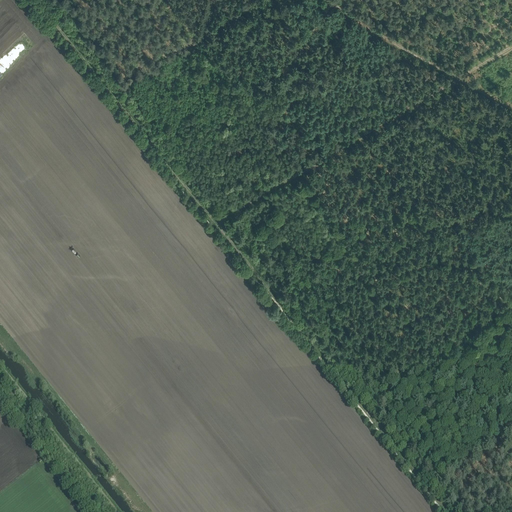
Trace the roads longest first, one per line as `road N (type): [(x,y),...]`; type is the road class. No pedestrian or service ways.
road 1 (track): [(35,0),(448,511)]
road 2 (track): [(215,225),(458,75)]
road 3 (track): [(458,75),(339,0)]
